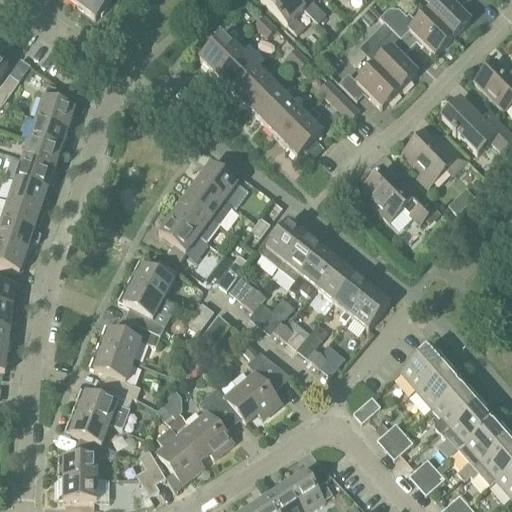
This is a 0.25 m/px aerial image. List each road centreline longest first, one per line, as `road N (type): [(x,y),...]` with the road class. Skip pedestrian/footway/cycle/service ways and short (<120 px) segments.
road 1 (residential): [(22,511),(28,385),(41,319),(103,120),(122,86)]
road 2 (residential): [(334,188),(511,18)]
road 3 (residential): [(329,404),(208,300)]
road 4 (residential): [(192,511),(330,431)]
road 5 (residential): [(122,86),(2,0)]
